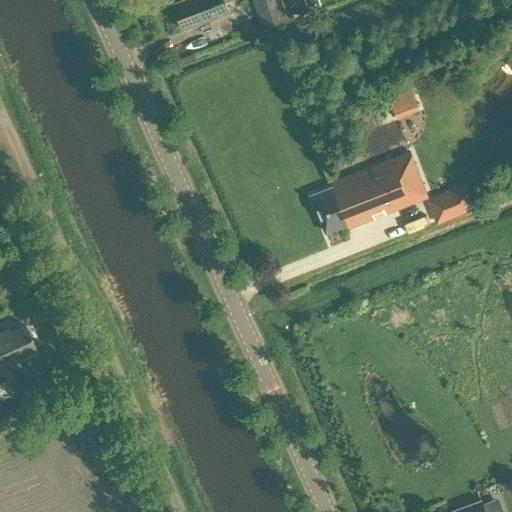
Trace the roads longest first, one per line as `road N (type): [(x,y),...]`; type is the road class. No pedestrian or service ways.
road 1 (tertiary): [(326,511),(96,0)]
road 2 (unclassified): [(180,511),(0,109)]
